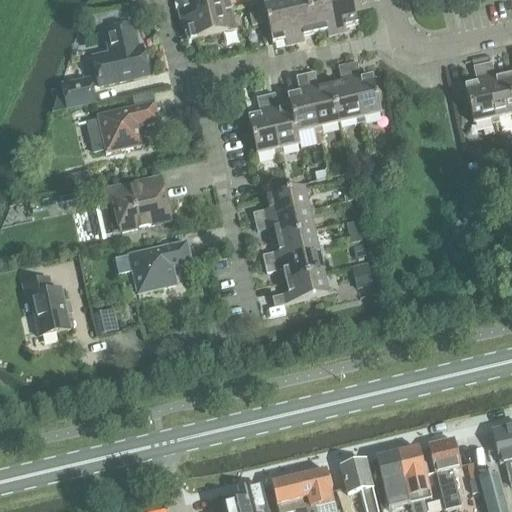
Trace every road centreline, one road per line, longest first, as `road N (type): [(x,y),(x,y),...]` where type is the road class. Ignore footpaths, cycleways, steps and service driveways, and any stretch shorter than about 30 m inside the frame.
road 1 (secondary): [(0,484),(511,362)]
road 2 (residential): [(198,83),(254,326),(91,357)]
road 3 (residential): [(198,83),(398,37)]
